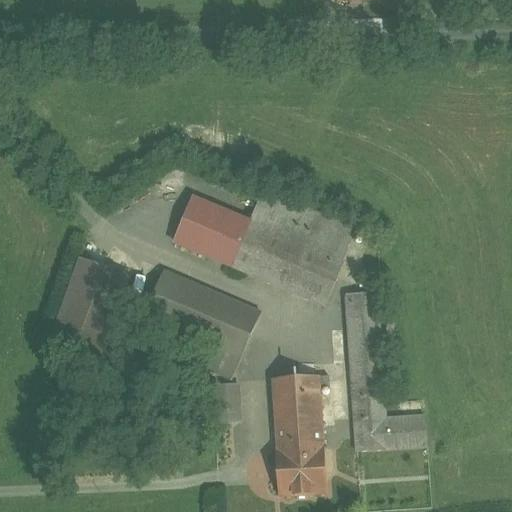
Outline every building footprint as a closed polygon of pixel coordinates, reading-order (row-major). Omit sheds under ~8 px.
[(359,231),(264,192),(252,222),(232,270),(326,309),(359,231)] [(173,245),(232,270),(252,222),(193,197),(173,245)] [(132,278),(79,260),(51,342),(103,361),(132,278)] [(261,314),(166,273),(162,282),(257,323),(261,314)] [(257,323),(162,282),(145,321),(240,361),(257,323)] [(386,420),(377,294),(347,296),(357,453),(428,449),(426,418),(386,420)] [(329,377),(320,378),(321,388),(330,388),(329,377)] [(320,378),(273,381),(278,451),(309,449),(308,424),(323,423),(321,388),(320,378)] [(241,385),(208,387),(210,426),(244,424),(241,385)] [(323,423),(308,424),(309,449),(278,451),(277,451),(280,499),(328,496),(323,423)]
